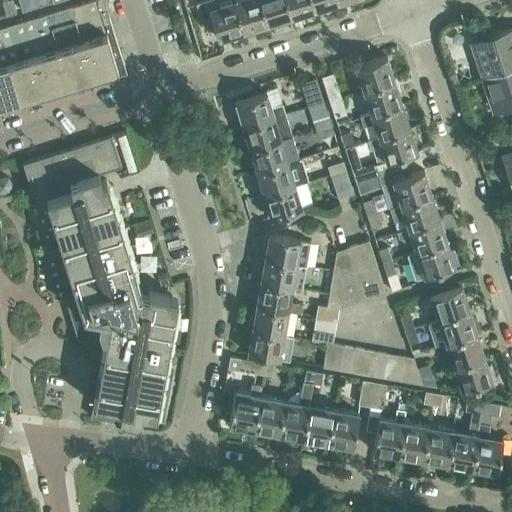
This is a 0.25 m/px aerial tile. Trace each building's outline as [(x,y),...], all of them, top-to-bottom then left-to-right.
[(2,0),(7,15),(17,11),(13,0),(2,0)] [(19,0),(23,10),(54,0),(19,0)] [(104,0),(85,0),(76,3),(98,74),(118,68),(114,57),(121,55),(104,0)] [(244,30),(234,0),(205,0),(196,3),(203,25),(213,22),(218,38),(229,35),(230,39),(244,35),(243,31),(244,30)] [(260,0),(234,0),(244,30),(267,23),(260,0)] [(260,0),(267,23),(291,16),(286,0),(260,0)] [(312,0),(286,0),(291,16),(315,8),(312,0)] [(338,0),(312,0),(315,8),(338,1),(338,0)] [(76,3),(49,11),(71,83),(98,74),(76,3)] [(49,11),(22,19),(44,91),(71,83),(49,11)] [(22,19),(0,25),(0,42),(17,99),(44,91),(22,19)] [(481,20),(470,24),(473,32),(484,29),(483,28),(481,20)] [(472,46),(481,75),(511,65),(511,24),(488,33),(491,39),(472,46)] [(0,42),(0,104),(17,99),(0,42)] [(356,65),(363,89),(395,79),(387,55),(356,65)] [(511,65),(481,75),(492,107),(511,101),(511,103),(511,65)] [(322,76),(329,96),(341,92),(334,72),(322,76)] [(301,82),(308,105),(324,100),(317,77),(301,82)] [(363,89),(371,113),(402,103),(395,79),(363,89)] [(236,101),(243,125),(284,112),(281,101),(271,104),(267,91),(236,101)] [(329,96),(332,106),(344,102),(341,92),(329,96)] [(344,102),(332,106),(336,116),(347,113),(344,102)] [(374,122),(378,136),(409,126),(402,103),(371,113),(360,116),(363,125),(374,122)] [(243,125),(250,147),(282,138),(291,135),(284,112),(243,125)] [(311,119),(314,128),(331,123),(328,114),(311,119)] [(331,123),(314,128),(317,136),(334,131),(331,123)] [(409,126),(378,136),(367,139),(370,149),(381,145),(385,158),(385,160),(402,155),(417,150),(409,126)] [(341,133),(345,146),(355,143),(350,130),(341,133)] [(78,339),(105,344),(98,385),(92,415),(119,420),(120,417),(136,420),(141,417),(142,411),(156,413),(177,295),(149,289),(148,293),(142,292),(107,178),(102,180),(99,172),(122,165),(112,134),(23,162),(35,201),(47,198),(61,246),(51,249),(52,253),(78,339)] [(250,147),(257,170),(289,161),(282,138),(250,147)] [(355,143),(345,146),(349,159),(359,156),(355,143)] [(511,149),(502,153),(511,183),(511,149)] [(327,163),(330,173),(346,168),(342,158),(327,163)] [(135,160),(127,163),(129,170),(138,167),(135,160)] [(257,170),(264,193),(296,183),(289,161),(257,170)] [(352,169),(356,180),(378,173),(375,162),(352,169)] [(346,168),(330,173),(338,197),(354,192),(346,168)] [(392,179),(400,204),(432,193),(424,169),(392,179)] [(378,173),(356,180),(360,192),(382,184),(378,173)] [(9,176),(1,176),(0,177),(0,189),(1,190),(9,190),(13,183),(9,176)] [(296,183),(264,193),(271,217),(303,207),(296,183)] [(404,217),(408,227),(440,217),(432,193),(400,204),(389,207),(393,221),(404,217)] [(372,198),(363,201),(367,214),(377,211),(372,198)] [(377,211),(367,214),(372,228),(381,225),(377,211)] [(411,237),(415,251),(448,240),(440,217),(408,227),(396,231),(399,240),(411,237)] [(266,248),(264,257),(307,265),(312,240),(302,238),(269,232),(268,233),(266,233),(263,248),(266,248)] [(369,239),(358,242),(366,264),(376,260),(369,239)] [(448,240),(415,251),(407,254),(415,278),(423,275),(456,265),(455,264),(459,262),(454,249),(451,250),(448,240)] [(358,242),(348,246),(355,267),(364,264),(366,264),(358,242)] [(378,248),(383,262),(392,258),(388,245),(378,248)] [(337,249),(333,271),(340,273),(352,268),(355,267),(348,246),(337,249)] [(264,257),(260,280),(293,286),(303,288),(307,265),(264,257)] [(392,258),(383,262),(387,275),(396,272),(392,258)] [(387,291),(376,260),(366,264),(364,264),(375,295),(387,291)] [(364,264),(355,267),(352,268),(362,299),(375,295),(364,264)] [(352,268),(340,273),(350,304),(362,299),(352,268)] [(166,271),(159,274),(162,282),(169,279),(166,271)] [(333,271),(329,293),(333,294),(338,308),(350,304),(340,273),(333,271)] [(260,280),(256,303),(288,309),(300,312),(302,302),(290,300),(293,286),(260,280)] [(462,284),(430,294),(438,319),(470,308),(462,284)] [(319,303),(317,315),(336,318),(338,308),(333,294),(329,293),(327,304),(319,303)] [(256,303),(251,327),(284,333),(288,309),(256,303)] [(438,319),(445,342),(477,332),(470,308),(438,319)] [(400,316),(405,329),(414,326),(410,313),(400,316)] [(317,315),(315,327),(334,330),(336,318),(317,315)] [(414,326),(405,329),(409,343),(419,339),(414,326)] [(284,333),(251,327),(247,351),(289,359),(294,335),(284,333)] [(312,339),(327,342),(332,343),(332,342),(334,330),(315,327),(312,339)] [(445,342),(453,365),(485,355),(477,332),(445,342)] [(323,365),(340,368),(344,344),(332,342),(332,343),(327,342),(323,365)] [(340,368),(351,370),(355,346),(344,344),(340,368)] [(351,370),(363,372),(367,348),(355,346),(351,370)] [(363,372),(375,374),(379,350),(367,348),(363,372)] [(375,374),(386,376),(390,352),(379,350),(375,374)] [(386,376),(398,378),(402,354),(390,352),(386,376)] [(398,378),(422,383),(420,376),(417,367),(414,356),(402,354),(398,378)] [(485,355),(453,365),(461,390),(493,379),(496,377),(491,363),(488,364),(485,355)] [(238,369),(264,373),(266,361),(240,357),(238,369)] [(266,361),(264,373),(272,375),(274,363),(266,361)] [(417,367),(420,376),(432,372),(429,362),(417,367)] [(279,433),(303,437),(309,402),(313,382),(315,370),(307,368),(304,380),(301,401),(285,398),(279,433)] [(315,370),(313,382),(321,383),(323,371),(315,370)] [(420,376),(422,383),(436,385),(432,372),(420,376)] [(359,402),(370,404),(375,380),(363,378),(359,402)] [(375,380),(370,404),(382,406),(386,383),(375,380)] [(229,425),(254,429),(260,394),(262,383),(252,381),(250,392),(235,389),(229,425)] [(424,401),(432,403),(434,391),(426,390),(424,401)] [(434,391),(432,403),(441,404),(443,393),(434,391)] [(254,429),(279,433),(285,398),(260,394),(254,429)] [(447,463),(471,467),(481,412),(483,400),(467,397),(465,410),(471,411),(468,431),(453,428),(447,463)] [(481,412),(471,467),(497,471),(503,437),(489,434),(492,414),(499,416),(501,403),(483,400),(481,412)] [(334,407),(309,402),(303,437),(327,442),(334,407)] [(334,407),(327,442),(353,446),(359,411),(334,407)] [(373,449),(398,454),(404,419),(379,415),(373,449)] [(398,454),(422,458),(429,424),(404,419),(398,454)] [(422,458),(447,463),(453,428),(429,424),(422,458)]
